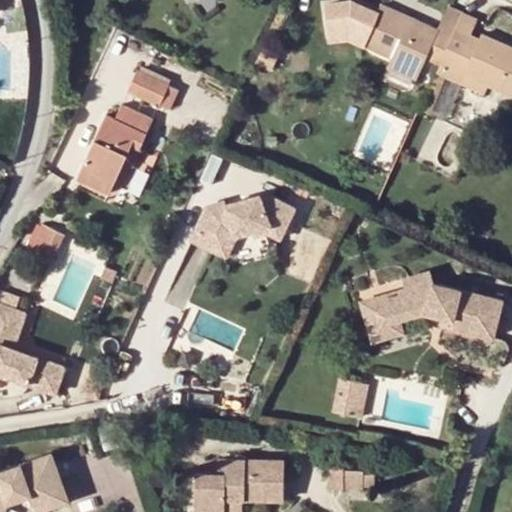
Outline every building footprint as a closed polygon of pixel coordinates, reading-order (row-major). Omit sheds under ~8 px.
[(384,3),(366,46),(383,53),(400,16),(403,11),(384,3)] [(441,63),(463,11),(450,6),(441,27),(416,17),(413,21),(400,16),(383,53),(392,58),(422,71),(428,58),(441,63)] [(416,17),(403,11),(400,16),(413,21),(416,17)] [(453,69),(455,70),(472,33),(479,18),(463,11),(441,63),(453,69)] [(511,45),(483,32),(481,37),(465,74),(488,85),(511,94),(511,45)] [(465,74),(481,37),(472,33),(455,70),(465,74)] [(422,71),(392,58),(388,68),(418,82),(422,71)] [(129,90),(161,103),(171,82),(139,68),(129,90)] [(488,85),(465,74),(455,70),(453,69),(450,78),(485,94),(488,85)] [(77,177),(110,193),(125,162),(115,158),(122,143),(132,148),(139,150),(155,116),(124,103),(118,117),(108,113),(77,177)] [(115,158),(125,162),(132,148),(122,143),(115,158)] [(208,205),(199,224),(224,237),(253,228),(270,223),(284,230),(295,206),(269,194),(262,197),(261,193),(227,203),(227,200),(208,205)] [(27,248),(31,250),(43,225),(38,223),(27,248)] [(31,252),(47,260),(59,231),(44,223),(43,225),(31,250),(31,252)] [(270,223),(253,228),(254,234),(268,231),(280,236),(284,230),(270,223)] [(224,237),(199,224),(193,238),(217,250),(224,237)] [(407,287),(375,297),(383,324),(402,319),(424,312),(453,320),(452,328),(494,338),(503,299),(434,283),(431,270),(404,279),(407,287)] [(383,324),(375,297),(362,300),(373,339),(405,330),(402,319),(383,324)] [(27,312),(0,302),(0,371),(58,392),(66,365),(15,347),(27,312)] [(37,315),(27,312),(15,347),(66,365),(70,356),(28,342),(37,315)] [(0,511),(7,511),(12,504),(35,497),(40,511),(45,511),(72,503),(56,454),(0,473),(0,475),(3,485),(0,485),(0,511)] [(228,511),(229,501),(247,501),(287,500),(287,461),(232,461),(231,476),(221,477),(200,477),(199,511),(228,511)] [(231,476),(232,461),(222,461),(221,477),(231,476)] [(331,471),(330,488),(346,488),(346,471),(331,471)] [(346,488),(366,488),(366,477),(366,472),(346,471),(346,488)] [(366,477),(366,488),(375,489),(376,477),(366,477)] [(229,501),(228,511),(246,511),(247,501),(229,501)]
